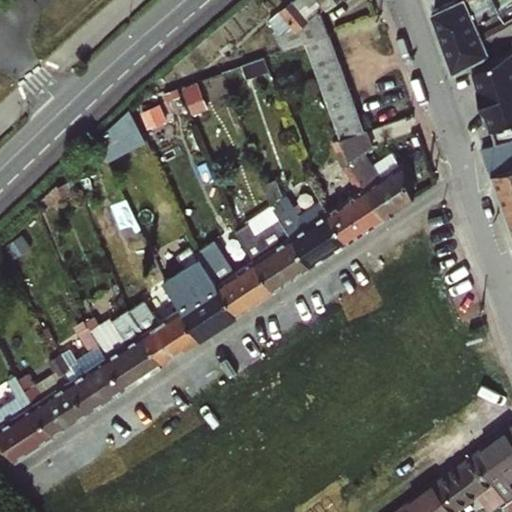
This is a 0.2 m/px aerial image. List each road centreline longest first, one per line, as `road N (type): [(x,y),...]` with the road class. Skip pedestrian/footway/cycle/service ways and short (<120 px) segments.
road 1 (residential): [(467,179),(5,471)]
road 2 (tertiary): [(184,0),(0,169)]
road 3 (residential): [(467,179),(405,0)]
road 4 (residential): [(511,320),(467,179)]
